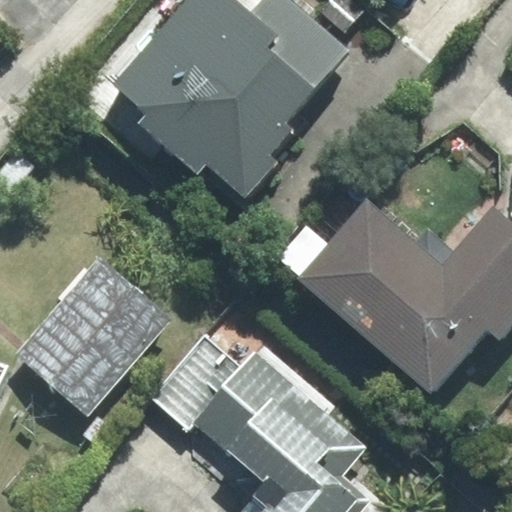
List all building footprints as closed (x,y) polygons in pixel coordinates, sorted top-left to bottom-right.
[(279,0),(271,9),(261,0),(212,0),(129,93),(167,127),(161,134),(217,184),(231,168),(260,195),(327,120),(320,113),(368,58),(303,0),(279,0)] [(287,259),(311,280),(450,398),(497,342),(508,351),(511,347),(511,216),(468,268),(387,198),(344,249),(316,224),(287,259)] [(185,322),(114,258),(32,349),(103,413),(185,322)] [(372,446),(265,353),(254,366),(217,334),(158,401),(201,438),(207,431),(270,486),(247,511),(372,511),(384,498),(351,470),(372,446)] [(0,407),(17,368),(0,360),(0,407)]
